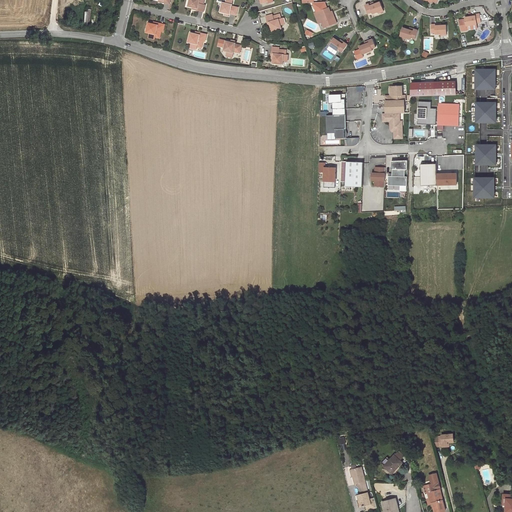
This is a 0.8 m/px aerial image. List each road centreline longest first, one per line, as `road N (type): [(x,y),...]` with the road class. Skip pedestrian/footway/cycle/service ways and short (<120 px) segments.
road 1 (residential): [(116,42),(202,68),(328,81),(369,77)]
road 2 (residential): [(506,195),(507,50)]
road 3 (residential): [(369,77),(507,50)]
road 4 (residential): [(249,27),(125,4)]
